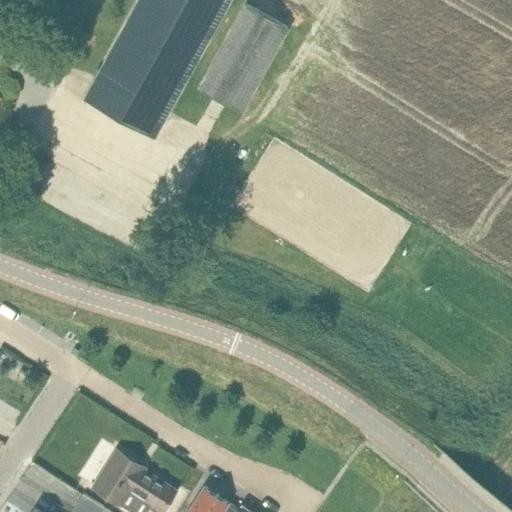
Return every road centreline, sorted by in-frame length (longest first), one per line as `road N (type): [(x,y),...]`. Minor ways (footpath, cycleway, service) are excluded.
road 1 (tertiary): [(478,511),(279,364),(0,268)]
road 2 (residential): [(293,511),(72,370)]
road 3 (residential): [(0,479),(72,370)]
